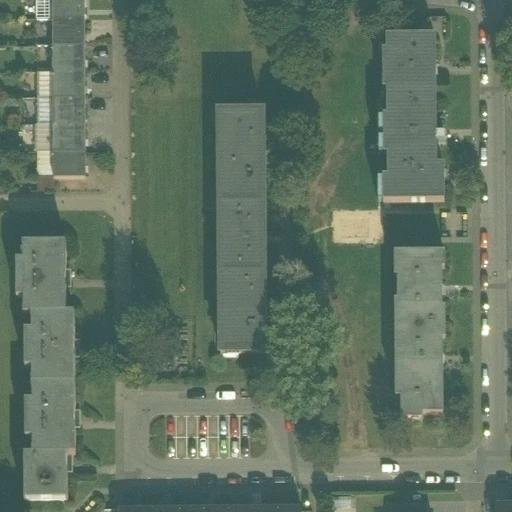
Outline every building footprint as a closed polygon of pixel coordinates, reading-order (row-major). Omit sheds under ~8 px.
[(36,0),(36,22),(52,22),(84,22),(84,0),(36,0)] [(52,22),(53,49),(85,49),(84,22),(52,22)] [(387,91),(387,105),(434,104),(433,39),(386,39),(386,54),(382,54),(383,91),(387,91)] [(53,49),(53,75),(85,75),(85,49),(53,49)] [(37,102),(53,101),(53,75),(37,75),(37,102)] [(53,75),(53,101),(85,101),(85,75),(53,75)] [(53,101),(37,102),(37,128),(53,128),(53,101)] [(53,101),(53,128),(85,128),(85,101),(53,101)] [(387,157),(387,169),(435,168),(434,104),(387,105),(387,119),(383,119),(383,157),(387,157)] [(223,192),(223,208),(263,208),(262,116),(222,116),(222,136),(218,136),(218,155),(223,155),(223,167),(218,167),(218,192),(223,192)] [(53,128),(53,154),(85,154),(85,128),(53,128)] [(43,181),(53,181),(53,154),(43,154),(43,181)] [(85,181),(85,154),(53,154),(53,181),(85,181)] [(443,168),(435,168),(387,169),(387,179),(382,179),(383,205),(384,205),(443,205),(443,168)] [(223,264),(223,278),(263,278),(263,208),(223,208),(219,208),(219,230),(223,229),(223,242),(219,242),(219,264),(223,264)] [(23,317),(31,317),(31,316),(66,316),(66,288),(65,289),(65,273),(66,273),(66,245),(22,246),(23,263),(16,263),(16,300),(23,300),(23,317)] [(394,305),(394,329),(444,328),(443,312),(440,312),(440,273),(443,273),(443,257),(393,258),(393,281),(397,281),(397,304),(394,305)] [(264,357),(263,278),(223,278),(219,278),(219,293),(224,293),(224,312),(220,312),(220,353),(242,353),(243,357),(264,357)] [(31,370),(31,387),(75,386),(74,358),(73,344),(75,344),(74,316),(66,316),(31,316),(31,317),(31,333),(24,333),(25,370),(31,370)] [(444,344),(444,328),(394,329),(395,400),(400,400),(400,424),(422,424),(422,418),(441,417),(440,344),(444,344)] [(31,440),(32,457),(67,457),(75,457),(75,429),(74,429),(74,414),(75,414),(75,386),(31,387),(31,403),(25,403),(25,440),(31,440)] [(32,457),(24,457),(24,503),(68,503),(67,473),(66,473),(66,458),(67,458),(67,457),(32,457)]
